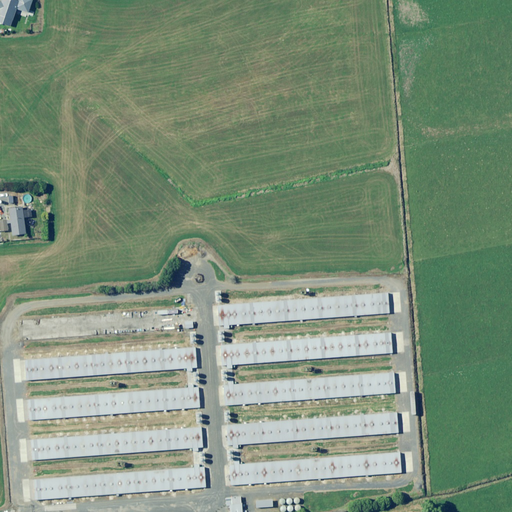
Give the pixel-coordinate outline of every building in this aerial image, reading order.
[(29,14),(33,0),(32,0),(1,0),(1,2),(0,1),(0,23),(11,27),(17,10),(29,14)] [(22,208),(8,209),(12,237),(26,235),(22,208)] [(0,232),(9,231),(7,221),(0,221),(0,232)] [(401,313),(399,292),(217,306),(219,326),(224,326),(224,329),(229,329),(229,326),(401,313)] [(193,328),(192,321),(183,321),(185,329),(193,328)] [(404,352),(402,332),(220,346),(222,366),(227,365),(227,369),(232,369),(232,365),(404,352)] [(201,360),(200,347),(24,360),(26,381),(187,369),(187,372),(192,372),(192,368),(202,367),(201,360)] [(407,392),(405,372),(223,386),(224,406),(407,392)] [(204,407),(203,387),(27,400),(29,421),(204,407)] [(410,432),(408,411),(226,425),(228,446),(233,445),(233,449),(239,448),(238,445),(410,432)] [(209,447),(207,427),(30,440),(32,461),(193,448),(193,452),(198,452),(198,448),(209,447)] [(412,472),(411,452),(227,466),(229,486),(412,472)] [(210,487),(209,467),(33,480),(35,500),(210,487)] [(241,511),(241,497),(225,498),(226,506),(231,506),(231,511),(241,511)] [(302,511),(301,497),(278,499),(279,511),(302,511)] [(273,507),(273,500),(255,501),(256,508),(273,507)]
